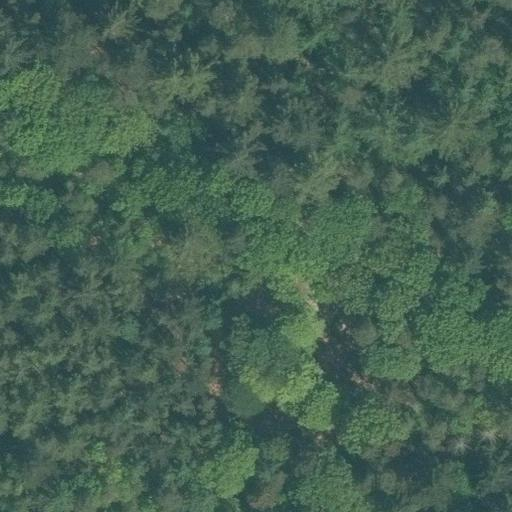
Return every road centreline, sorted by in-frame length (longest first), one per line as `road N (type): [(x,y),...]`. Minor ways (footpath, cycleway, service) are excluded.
road 1 (track): [(0,82),(226,193)]
road 2 (track): [(309,237),(511,341)]
